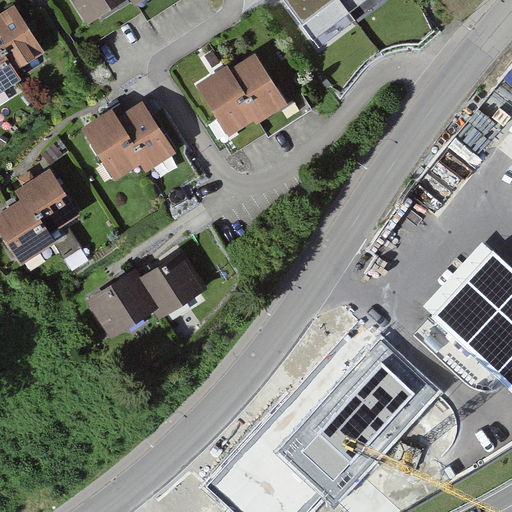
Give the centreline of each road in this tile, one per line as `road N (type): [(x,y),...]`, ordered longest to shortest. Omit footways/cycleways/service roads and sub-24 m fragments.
road 1 (tertiary): [(448,84),(241,380),(179,446),(98,511)]
road 2 (residential): [(448,84),(407,66),(383,73),(306,159),(253,187),(213,161),(158,76),(161,61),(228,17),(234,0)]
